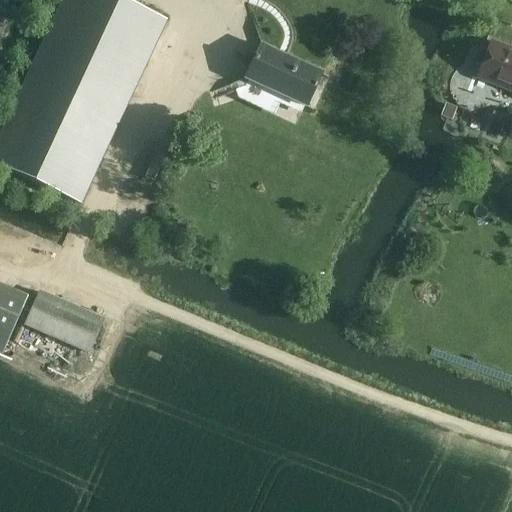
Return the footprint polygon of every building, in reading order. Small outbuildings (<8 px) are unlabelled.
[(0,165),(81,203),(165,20),(121,0),(63,0),(0,138),(0,165)] [(511,55),(511,51),(491,43),(487,53),(482,51),(479,52),(475,63),(476,66),(480,67),(475,79),(489,85),(490,88),(500,91),(504,87),(511,89),(511,55)] [(306,111),(322,76),(263,49),(247,84),(306,111)] [(0,355),(2,356),(27,297),(0,285),(0,355)] [(88,356),(104,320),(38,291),(22,327),(88,356)]
